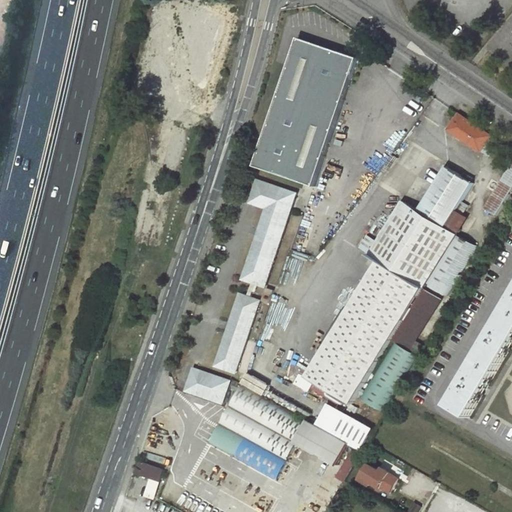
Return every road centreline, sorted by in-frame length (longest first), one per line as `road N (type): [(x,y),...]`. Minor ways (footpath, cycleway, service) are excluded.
road 1 (secondary): [(263,0),(231,132),(102,511)]
road 2 (motorway): [(0,404),(100,0)]
road 3 (motorway): [(63,0),(0,268)]
road 4 (tertiary): [(361,11),(511,118)]
road 5 (unknown): [(236,114),(192,97),(179,100),(160,82),(174,6)]
